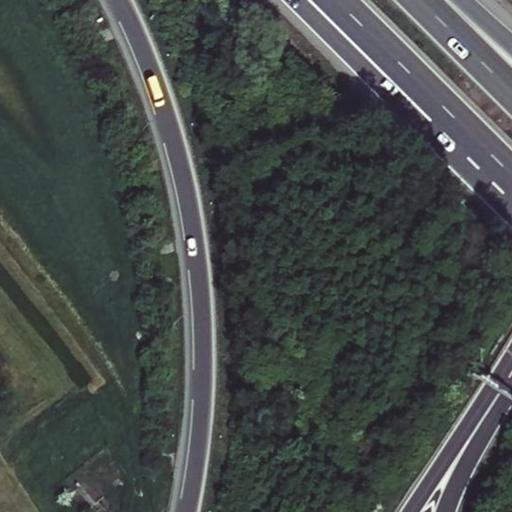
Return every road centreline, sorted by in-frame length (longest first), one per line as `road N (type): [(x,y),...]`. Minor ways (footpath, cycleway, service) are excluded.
road 1 (trunk): [(120,0),(167,119),(196,259),(202,383),(188,511)]
road 2 (trunk): [(297,0),(469,165),(511,194)]
road 3 (motorway): [(337,0),(511,173)]
road 4 (trunk): [(511,372),(413,511)]
road 5 (motorway): [(511,375),(445,511)]
road 6 (motorway): [(511,92),(423,0)]
